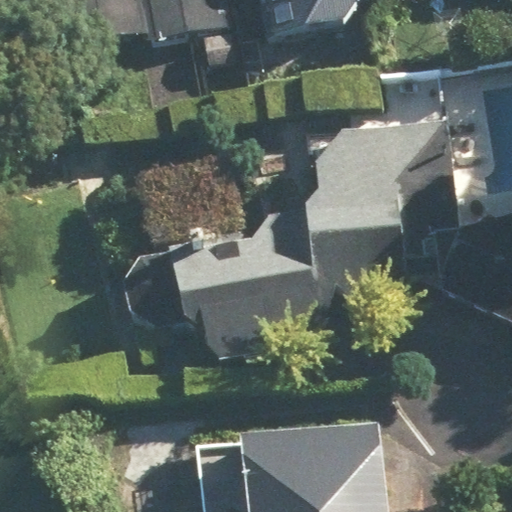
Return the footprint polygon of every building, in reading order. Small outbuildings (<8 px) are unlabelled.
[(41,0),(53,68),(248,37),(241,0),(41,0)] [(267,0),(274,50),(364,38),(387,0),(267,0)] [(334,301),(415,300),(413,185),(441,140),(418,127),(398,152),(341,147),(325,205),(182,257),(177,257),(172,257),(167,258),(162,259),(158,260),(153,263),(149,266),(145,269),(142,272),(139,276),(137,281),(135,285),(133,290),(132,295),(132,300),(132,305),(133,310),(135,315),(137,319),(139,323),(142,327),(146,331),(150,334),(154,337),(158,339),(163,341),(168,342),(173,342),(178,342),(183,342),(188,341),(192,339),(197,337),(201,334),(205,331),(218,375),(345,336),(334,301)] [(511,226),(474,240),(449,301),(511,326),(511,226)] [(396,511),(390,431),(206,446),(211,511),(396,511)]
